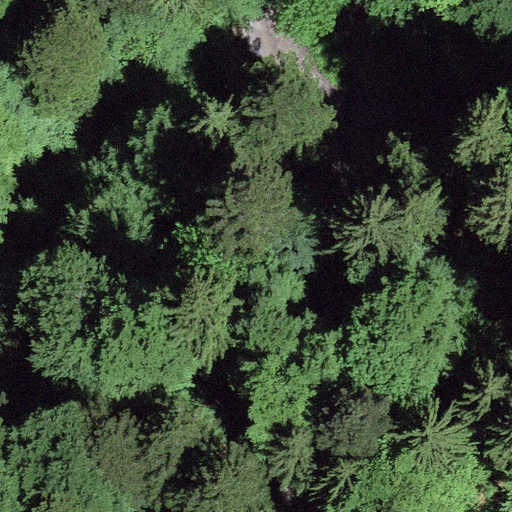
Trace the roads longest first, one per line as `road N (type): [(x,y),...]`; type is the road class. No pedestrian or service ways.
road 1 (track): [(277,0),(275,46),(402,139),(511,149)]
road 2 (track): [(359,0),(358,31),(402,139)]
